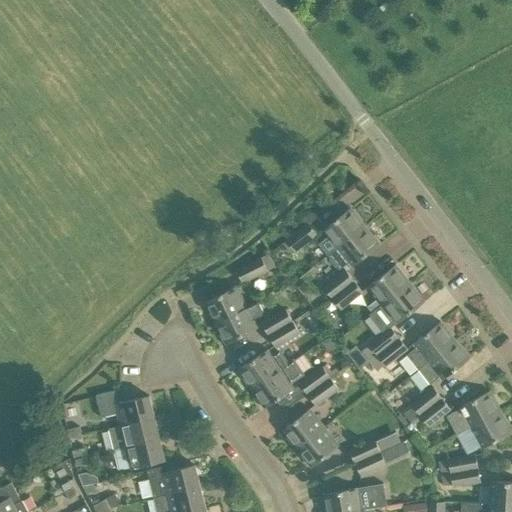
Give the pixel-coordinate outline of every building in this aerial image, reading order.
[(326,257),(365,226),(350,208),(323,229),(327,234),(316,244),(326,257)] [(308,222),(285,239),(295,252),(317,234),(308,222)] [(365,226),(326,257),(337,271),(348,262),(352,266),(379,245),(365,226)] [(267,270),(261,258),(236,270),(242,283),(267,270)] [(383,305),(410,283),(395,265),(368,286),(383,305)] [(332,298),(354,281),(345,270),(323,288),(332,298)] [(436,309),(451,300),(438,279),(423,288),(436,309)] [(362,292),(354,281),(332,298),(340,309),(362,292)] [(425,301),(410,283),(383,305),(397,323),(425,301)] [(215,323),(246,307),(236,286),(204,302),(215,323)] [(247,308),(246,307),(215,323),(225,344),(257,328),(253,321),(262,317),(263,312),(258,302),(247,308)] [(268,335),(293,321),(285,308),(260,323),(268,335)] [(293,321),(268,335),(276,348),(300,333),(293,321)] [(418,369),(455,340),(440,322),(413,343),(416,347),(406,354),(418,369)] [(377,355),(399,338),(390,327),(368,345),(377,355)] [(399,338),(377,355),(385,366),(407,349),(399,338)] [(470,358),(455,340),(418,369),(430,384),(439,376),(442,380),(470,358)] [(369,361),(377,355),(368,345),(361,350),(369,360),(369,361)] [(280,369),(284,367),(276,354),(272,356),(267,350),(238,369),(251,389),(280,369)] [(289,364),(284,367),(280,369),(251,389),(264,408),(294,389),(288,380),(296,375),(289,364)] [(308,395),(331,378),(321,365),(298,382),(308,395)] [(331,378),(308,395),(316,406),(339,389),(331,378)] [(120,426),(154,417),(149,396),(129,401),(126,387),(95,395),(101,418),(117,413),(120,426)] [(420,416),(441,398),(433,387),(411,405),(420,416)] [(469,427),(501,411),(490,390),(458,406),(469,427)] [(441,398),(420,416),(428,426),(450,409),(441,398)] [(297,449),(324,427),(310,409),(282,430),(297,449)] [(511,432),(501,411),(469,427),(480,449),(511,432)] [(154,417),(120,426),(108,429),(113,449),(125,447),(160,438),(154,417)] [(82,435),(80,426),(67,429),(69,438),(82,435)] [(339,446),(324,427),(297,449),(311,467),(339,446)] [(165,460),(160,438),(125,447),(131,468),(165,460)] [(355,463),(381,451),(375,438),(349,450),(355,463)] [(74,459),(87,456),(85,447),(72,450),(74,459)] [(381,451),(355,463),(361,477),(387,465),(381,451)] [(450,473),(478,468),(475,455),(448,459),(450,473)] [(89,464),(87,456),(74,459),(76,467),(89,464)] [(154,498),(200,486),(195,464),(162,473),(161,467),(147,470),(154,498)] [(478,468),(450,473),(453,486),(480,481),(478,468)] [(136,493),(148,491),(145,472),(132,475),(136,493)] [(65,492),(77,486),(73,478),(61,485),(65,492)] [(511,481),(490,480),(488,504),(511,505),(511,481)] [(0,511),(28,511),(22,500),(21,501),(11,483),(0,488),(0,511)] [(96,489),(93,483),(83,485),(87,493),(96,489)] [(81,493),(77,486),(65,492),(69,500),(81,493)] [(185,511),(206,507),(200,486),(154,498),(157,511),(185,511)] [(326,511),(353,511),(361,511),(361,510),(378,507),(375,490),(371,487),(358,489),(357,487),(323,493),(326,511)] [(472,511),(473,497),(459,496),(458,511),(472,511)] [(422,511),(422,498),(396,498),(396,511),(422,511)] [(96,511),(98,511),(109,506),(105,499),(93,505),(96,511)] [(428,511),(444,511),(445,501),(429,500),(428,511)] [(511,511),(511,505),(488,504),(477,503),(476,511),(511,511)]
